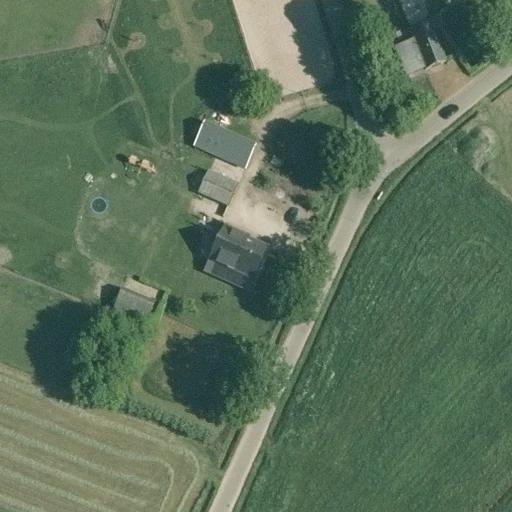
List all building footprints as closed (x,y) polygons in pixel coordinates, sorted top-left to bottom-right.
[(413,40),(394,47),(407,78),(446,63),(431,26),(411,34),(413,40)] [(203,129),(195,147),(245,170),(253,152),(203,129)] [(238,186),(209,173),(199,195),(228,208),(238,186)] [(249,240),(226,229),(220,242),(216,240),(212,239),(208,240),(204,242),(202,245),(201,249),(202,254),(204,257),(207,259),(211,261),(209,265),(232,275),(233,273),(252,281),(267,250),(248,242),(249,240)] [(121,295),(113,313),(145,326),(152,309),(121,295)]
